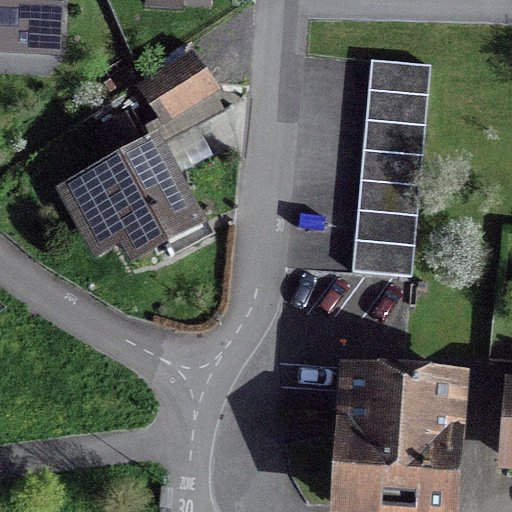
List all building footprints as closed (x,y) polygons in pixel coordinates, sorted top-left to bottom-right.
[(53,0),(0,0),(0,60),(50,63),(53,0)] [(177,0),(144,0),(144,8),(177,10),(177,0)] [(160,122),(218,88),(196,51),(138,86),(160,122)] [(427,70),(368,65),(349,275),(408,281),(427,70)] [(150,147),(67,192),(98,249),(119,238),(131,262),(166,243),(173,256),(206,239),(205,237),(201,240),(150,147)] [(345,378),(336,510),(369,511),(445,511),(454,386),(417,383),(418,369),(400,368),(400,382),(345,378)] [(511,394),(508,395),(503,462),(511,462),(511,394)]
